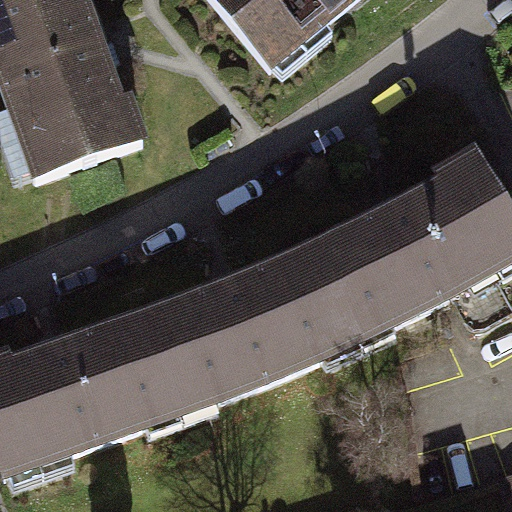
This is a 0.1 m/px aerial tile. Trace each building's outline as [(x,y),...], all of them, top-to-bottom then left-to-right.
[(83,0),(5,0),(0,2),(0,84),(37,188),(144,150),(129,105),(121,108),(83,0)] [(207,0),(270,76),(362,0),(207,0)] [(316,256),(358,346),(391,330),(393,334),(454,303),(470,331),(475,336),(484,335),(511,318),(511,223),(476,162),(439,185),(443,192),(409,209),(368,231),(316,256)] [(146,325),(179,418),(214,405),(216,410),(325,366),(323,362),(358,346),(316,256),(256,282),(198,306),(146,325)] [(179,418),(146,325),(14,371),(12,364),(0,367),(0,467),(6,484),(148,434),(146,430),(179,418)]
